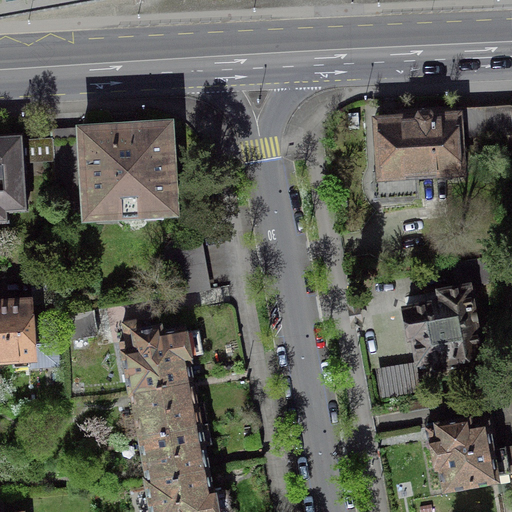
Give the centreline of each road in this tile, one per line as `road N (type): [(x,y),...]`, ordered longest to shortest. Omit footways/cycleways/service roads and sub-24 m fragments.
road 1 (residential): [(330,511),(259,139)]
road 2 (primary): [(317,50),(511,41)]
road 3 (primary): [(0,69),(168,59)]
road 4 (primary): [(168,59),(317,50)]
road 5 (residential): [(168,59),(223,92),(259,139)]
